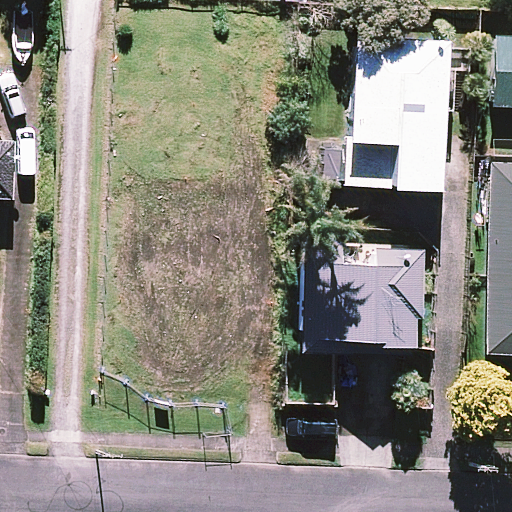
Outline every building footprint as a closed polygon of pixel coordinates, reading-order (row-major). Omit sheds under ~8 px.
[(285,12),(252,9),(247,56),(280,60),(285,12)] [(308,188),(342,189),(456,195),(457,150),(434,150),(437,42),(346,40),(343,147),(309,146),(308,188)] [(511,40),(489,40),(487,108),(511,108),(511,40)] [(9,146),(0,145),(0,200),(6,201),(9,146)] [(511,165),(483,165),(479,355),(511,355),(511,165)] [(254,199),(138,196),(135,283),(251,287),(254,199)] [(416,250),(303,249),(302,354),(338,355),(338,345),(415,346),(416,250)]
